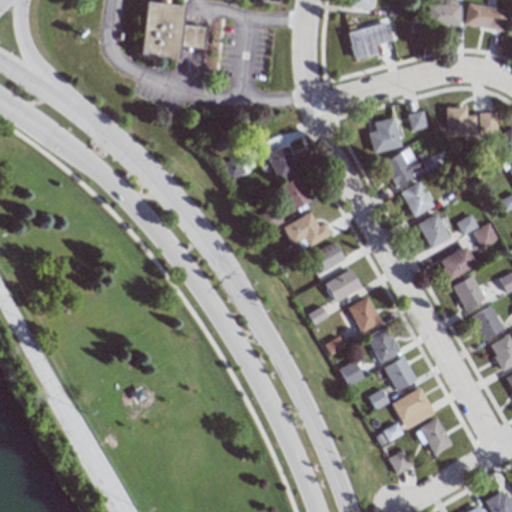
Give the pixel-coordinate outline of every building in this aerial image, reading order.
[(133,54),(139,2),(154,3),(154,0),(159,0),(164,1),(164,5),(178,6),(175,26),(173,47),(172,59),(133,54)] [(366,0),(365,9),(344,7),(344,0),(366,0)] [(501,10),(497,31),(458,23),(462,2),(501,10)] [(382,3),(400,4),(398,17),(381,15),(382,3)] [(453,5),(453,25),(422,24),(422,4),(453,5)] [(511,15),(511,40),(500,33),(511,15)] [(381,22),(385,41),(368,45),(370,53),(347,59),(340,32),(381,22)] [(468,115),(469,135),(439,136),(438,108),(459,107),(459,116),(468,115)] [(416,110),(420,127),(405,131),(401,115),(416,110)] [(490,112),(491,133),(472,134),(471,113),(490,112)] [(387,117),(394,146),(366,154),(361,133),(369,131),(367,122),(387,117)] [(511,156),(499,164),(485,140),(505,128),(511,140),(511,156)] [(272,180),(266,169),(262,158),(260,154),(281,144),(287,159),(286,159),(291,172),(272,180)] [(406,176),(388,187),(388,186),(385,188),(380,178),(382,177),(379,171),(380,170),(375,163),(393,152),(393,153),(401,148),(408,159),(408,158),(414,169),(405,174),(406,176)] [(429,153),(436,165),(422,174),(415,162),(429,153)] [(216,164),(232,157),(239,173),(223,180),(216,164)] [(511,188),(502,171),(511,164),(511,188)] [(453,170),(465,190),(450,198),(441,184),(444,182),(441,177),(453,170)] [(273,188),(292,176),(305,200),(286,211),(273,188)] [(393,193),(413,181),(419,193),(421,196),(427,206),(407,217),(403,210),(401,207),(393,193)] [(507,193),(511,201),(511,203),(498,212),(492,201),(507,193)] [(254,215),(269,207),(277,222),(262,230),(254,215)] [(277,228),(304,212),(312,226),(318,222),(325,234),(303,247),(302,245),(295,249),(291,243),(287,245),(277,228)] [(410,225),(430,213),(433,220),(439,229),(444,238),(424,249),(420,242),(417,238),(410,225)] [(464,214),(471,227),(456,236),(449,223),(464,214)] [(482,223),(491,239),(475,249),(466,233),(482,223)] [(310,276),(300,258),(328,242),(339,260),(310,276)] [(459,246),(470,265),(452,276),(443,282),(436,270),(435,269),(437,267),(434,262),(434,261),(459,246)] [(344,269),(355,288),(329,303),(326,298),(325,298),(320,290),(321,289),(318,284),(344,269)] [(492,280),(506,272),(508,276),(511,273),(511,287),(501,294),(492,280)] [(446,287),(465,276),(479,300),(459,311),(455,304),(453,301),(446,287)] [(340,309),(360,297),(368,311),(371,315),(374,321),(355,333),(340,309)] [(464,317),(484,306),(490,317),(496,328),(497,330),(478,341),(464,317)] [(301,315),(315,307),(321,317),(307,325),(301,315)] [(359,339),(378,328),(383,336),(385,339),(386,339),(388,342),(393,352),(374,364),(359,339)] [(502,336),(511,353),(511,362),(496,372),(488,357),(490,356),(484,346),(502,336)] [(338,348),(323,356),(318,345),(332,337),(338,348)] [(396,357),(399,363),(402,367),(410,381),(390,392),(382,378),(377,369),(396,357)] [(357,378),(341,387),(332,370),(348,361),(357,378)] [(499,378),(511,370),(511,400),(510,397),(508,393),(499,378)] [(428,415),(400,431),(385,404),(413,388),(416,394),(419,398),(428,415)] [(375,390),(383,403),(369,411),(361,398),(375,390)] [(430,419),(438,433),(440,437),(446,446),(428,456),(421,443),(416,446),(409,433),(414,431),(413,429),(430,419)] [(390,424),(396,434),(382,443),(376,432),(390,424)] [(376,434),(381,443),(374,447),(369,438),(372,436),(376,434)] [(396,451),(406,467),(391,476),(381,459),(396,451)] [(485,511),(479,500),(493,492),(494,494),(500,491),(511,511),(485,511)]
